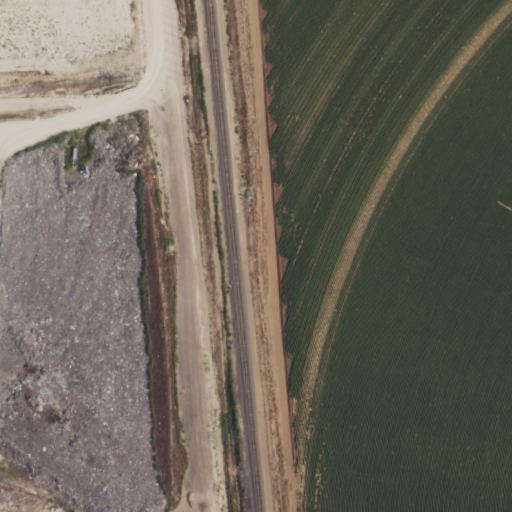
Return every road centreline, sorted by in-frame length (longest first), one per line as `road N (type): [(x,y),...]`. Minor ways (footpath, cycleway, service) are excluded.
road 1 (track): [(243,0),(262,303),(290,511)]
road 2 (track): [(152,73),(170,119),(214,511)]
road 3 (track): [(151,0),(152,73),(133,91),(0,147)]
